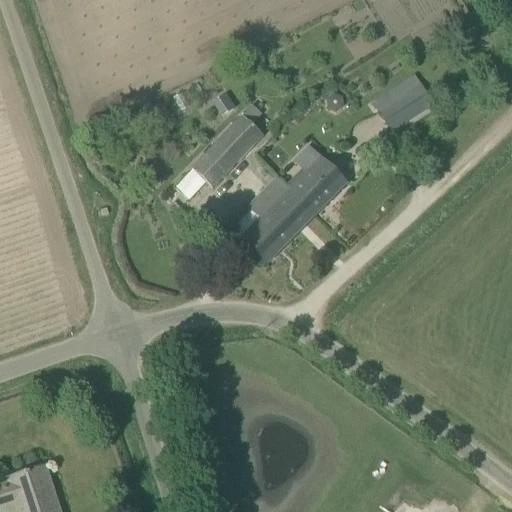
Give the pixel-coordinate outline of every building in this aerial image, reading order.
[(432,104),(421,87),(379,113),(380,116),(391,132),(433,105),(432,104)] [(223,96),(211,104),(222,120),(234,112),(223,96)] [(212,192),(263,138),(252,127),(242,118),(190,172),(212,192)] [(313,218),(345,185),(306,148),(291,163),(300,171),(285,188),(313,218)] [(266,265),(313,218),(285,188),(275,179),(246,209),(249,212),(259,221),(241,240),(266,265)] [(52,497),(43,469),(7,481),(8,486),(0,488),(0,507),(14,504),(16,511),(52,511),(48,498),(52,497)] [(453,498),(460,489),(438,473),(432,482),(453,498)]
